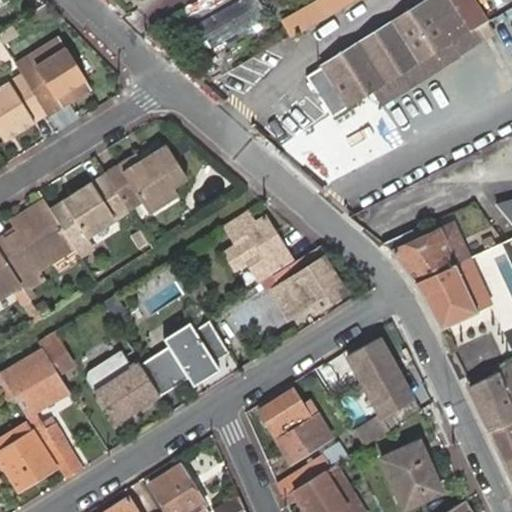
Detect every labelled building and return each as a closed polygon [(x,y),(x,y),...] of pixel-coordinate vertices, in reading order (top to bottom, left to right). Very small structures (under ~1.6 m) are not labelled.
[(211,43),(269,20),(260,0),(246,0),(201,18),(211,43)] [(311,0),(281,18),(291,35),(348,0),(311,0)] [(444,0),(314,78),(336,118),(493,26),(478,0),(464,0),(463,1),(462,0),(444,0)] [(61,45),(23,67),(28,75),(53,116),(67,107),(64,103),(73,98),(75,102),(96,89),(77,58),(71,62),(61,45)] [(20,135),(53,116),(28,75),(0,91),(0,122),(7,135),(17,129),(20,135)] [(64,103),(67,107),(75,102),(73,98),(64,103)] [(10,141),(20,135),(17,129),(7,135),(10,141)] [(111,176),(131,209),(146,200),(152,210),(182,193),(177,186),(191,177),(171,143),(145,159),(143,156),(111,176)] [(89,235),(131,209),(111,176),(69,201),(55,209),(76,243),(89,235)] [(511,199),(495,205),(511,225),(511,199)] [(26,284),(29,289),(44,280),(38,272),(78,247),(76,243),(55,209),(51,202),(17,222),(22,230),(0,242),(26,284)] [(247,216),(227,228),(239,248),(227,254),(236,268),(247,261),(259,283),(279,270),(290,264),(263,217),(252,224),(247,216)] [(455,224),(442,230),(462,274),(475,269),(455,224)] [(416,230),(384,244),(395,255),(423,291),(462,274),(442,230),(421,239),(416,230)] [(0,242),(0,241),(0,299),(26,284),(0,242)] [(324,258),(273,289),(291,317),(306,308),(314,303),(316,307),(318,310),(346,294),(324,258)] [(492,306),(475,269),(462,274),(478,312),(492,306)] [(423,291),(441,328),(478,312),(462,274),(423,291)] [(213,300),(201,281),(190,288),(202,307),(213,300)] [(308,312),(316,307),(314,303),(306,308),(308,312)] [(170,346),(141,363),(161,395),(189,378),(194,386),(220,369),(215,361),(230,352),(210,320),(196,329),(191,321),(164,338),(170,346)] [(493,332),(463,342),(472,371),(503,361),(493,332)] [(388,430),(420,411),(381,337),(349,355),(382,418),(388,430)] [(58,340),(44,348),(58,371),(72,363),(58,340)] [(58,371),(44,348),(2,376),(3,377),(14,396),(28,418),(36,413),(71,391),(58,371)] [(130,364),(123,354),(87,376),(95,389),(132,367),(130,364)] [(117,423),(161,395),(141,363),(138,359),(130,364),(132,367),(95,389),(117,423)] [(511,367),(499,373),(511,407),(511,367)] [(511,420),(511,407),(499,373),(470,386),(490,429),(511,420)] [(9,400),(14,396),(3,377),(0,379),(0,389),(2,388),(9,400)] [(290,442),(300,458),(332,437),(309,401),(303,404),(293,389),(260,409),(284,446),(290,442)] [(45,428),(36,413),(28,418),(37,432),(45,428)] [(356,434),(363,446),(373,439),(388,430),(382,418),(356,434)] [(511,420),(490,429),(511,477),(511,420)] [(25,421),(18,425),(25,436),(1,451),(0,448),(0,462),(17,489),(55,466),(25,421)] [(67,478),(83,468),(55,423),(45,428),(37,432),(67,478)] [(25,436),(18,425),(0,437),(0,448),(1,451),(25,436)] [(420,440),(415,442),(424,459),(428,457),(420,440)] [(293,462),(300,458),(290,442),(284,446),(293,462)] [(424,459),(415,442),(382,458),(403,506),(442,487),(428,457),(424,459)] [(278,482),(283,494),(294,487),(331,465),(325,455),(278,482)] [(357,495),(336,462),(334,463),(331,465),(294,487),(283,494),(287,502),(299,495),(303,501),(300,502),(306,511),(362,511),(354,497),(357,495)] [(169,511),(206,511),(206,510),(203,505),(206,503),(204,499),(181,465),(151,483),(169,511)] [(246,511),(239,495),(228,500),(215,507),(217,511),(246,511)] [(137,511),(128,498),(106,511),(137,511)] [(472,511),(466,501),(448,511),(472,511)]
